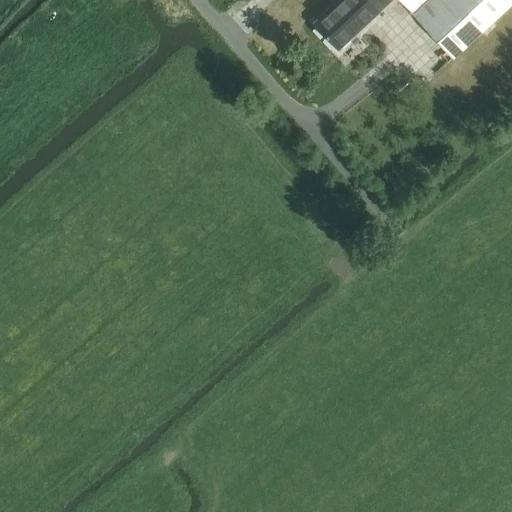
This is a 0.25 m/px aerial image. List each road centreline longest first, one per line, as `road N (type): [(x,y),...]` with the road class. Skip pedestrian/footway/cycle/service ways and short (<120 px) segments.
road 1 (unclassified): [(379,215),(200,0)]
road 2 (track): [(511,249),(410,247),(379,215)]
